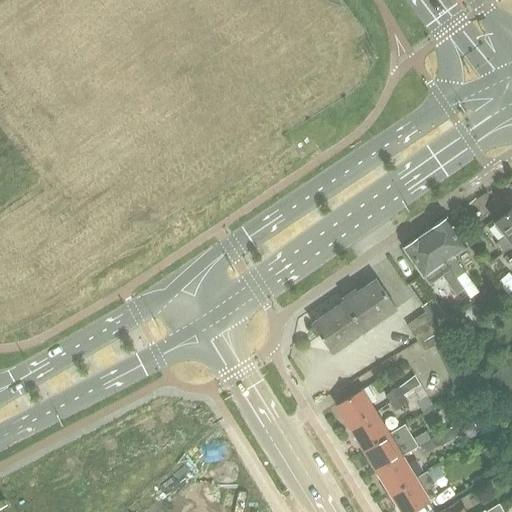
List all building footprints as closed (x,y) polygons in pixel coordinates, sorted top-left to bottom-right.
[(511,207),(495,221),(505,233),(494,241),(502,250),(511,242),(511,207)] [(426,233),(456,277),(464,272),(453,256),(467,246),(447,218),(444,220),(441,219),(435,223),(434,227),(426,233)] [(464,288),(456,277),(426,233),(416,239),(413,238),(407,243),(406,246),(404,247),(430,285),(444,275),(456,293),(464,288)] [(356,293),(376,323),(397,309),(377,279),(356,293)] [(355,338),(376,323),(356,293),(334,308),(355,338)] [(508,309),(511,306),(511,293),(502,301),(508,309)] [(434,298),(423,306),(426,310),(438,328),(446,339),(454,333),(447,319),(448,318),(434,298)] [(333,352),(355,338),(334,308),(313,323),(333,352)] [(438,328),(426,310),(407,324),(419,341),(438,328)] [(425,350),(435,345),(436,346),(446,342),(444,338),(440,331),(439,331),(421,340),(425,350)] [(456,338),(437,346),(441,354),(459,346),(456,338)] [(459,346),(441,354),(445,364),(464,355),(459,346)] [(510,412),(511,409),(511,358),(507,353),(481,370),(510,412)] [(464,355),(445,364),(450,374),(469,366),(464,355)] [(469,366),(450,374),(454,384),(473,375),(469,366)] [(390,402),(403,394),(420,383),(414,374),(398,386),(385,394),(390,402)] [(478,391),(475,384),(471,376),(455,384),(454,385),(455,385),(462,401),(467,412),(483,404),(478,395),(477,392),(478,391)] [(350,427),(376,410),(363,389),(336,405),(350,427)] [(403,394),(390,402),(395,410),(408,402),(403,394)] [(484,407),(474,414),(481,425),(491,418),(484,407)] [(363,448),(390,432),(376,410),(350,427),(363,448)] [(377,472),(403,455),(417,446),(431,438),(425,430),(412,438),(403,424),(390,432),(363,448),(377,472)] [(431,438),(417,446),(423,454),(441,442),(436,434),(431,438)] [(390,493),(416,476),(403,455),(377,472),(390,493)] [(401,511),(410,511),(431,500),(437,496),(431,485),(436,482),(428,470),(416,476),(390,493),(401,511)] [(466,511),(463,508),(462,509),(457,501),(439,511),(502,511),(498,505),(486,511),(485,511),(484,510),(480,511),(466,511)]
